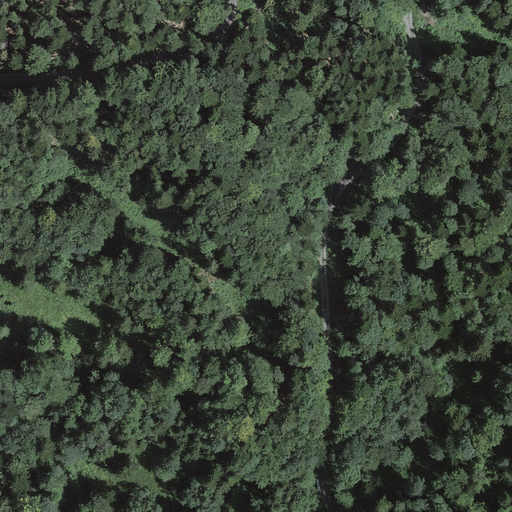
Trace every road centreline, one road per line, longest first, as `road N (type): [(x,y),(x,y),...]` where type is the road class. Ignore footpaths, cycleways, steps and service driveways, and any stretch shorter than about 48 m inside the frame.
road 1 (track): [(332,511),(323,474),(324,232),(341,187),(389,145),(416,96),(410,0)]
road 2 (track): [(232,0),(217,36),(175,54),(0,77)]
